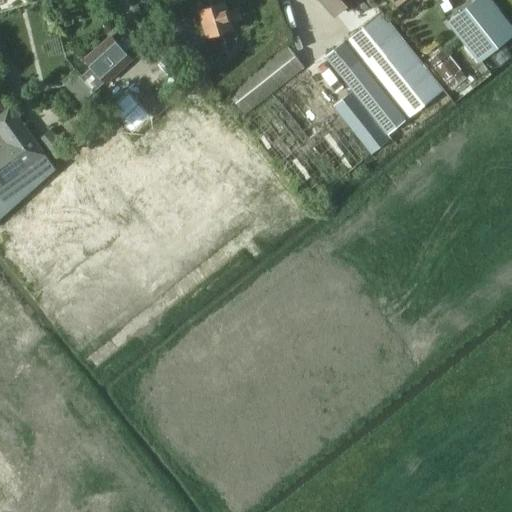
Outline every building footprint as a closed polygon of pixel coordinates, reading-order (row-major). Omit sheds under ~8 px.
[(322,0),(336,14),(351,0),(322,0)] [(511,27),(490,0),(474,0),(447,22),(478,62),(511,35),(511,27)] [(199,9),(207,35),(203,36),(209,55),(226,49),(221,32),(232,29),(230,22),(242,18),(238,8),(227,12),(223,1),(199,9)] [(394,144),(456,95),(381,11),(324,56),(352,91),(333,105),(308,74),(244,125),(310,208),(393,142),(394,144)] [(85,60),(91,67),(81,76),(94,90),(104,82),(131,58),(111,36),(85,60)] [(235,121),(304,67),(286,45),(217,99),(235,121)] [(431,63),(452,88),(464,78),(444,53),(431,63)] [(0,133),(7,143),(0,147),(0,218),(56,169),(46,155),(10,105),(4,109),(0,103),(0,133)] [(50,129),(39,139),(56,158),(67,148),(50,129)]
